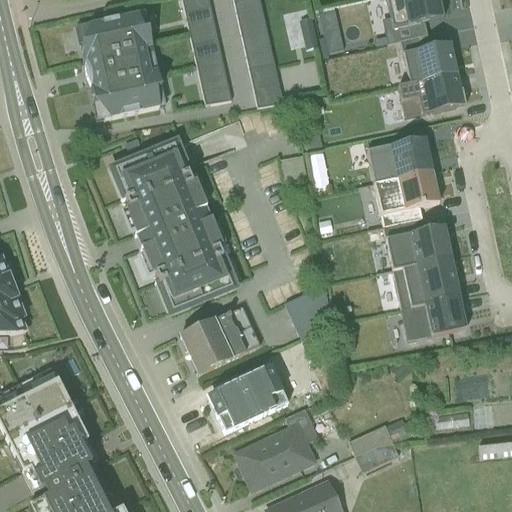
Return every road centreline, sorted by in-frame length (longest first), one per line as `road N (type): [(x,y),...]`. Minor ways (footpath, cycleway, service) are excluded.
road 1 (primary): [(186,511),(76,294),(0,27)]
road 2 (residential): [(505,143),(463,154),(497,314),(511,311)]
road 3 (residential): [(472,0),(505,143)]
